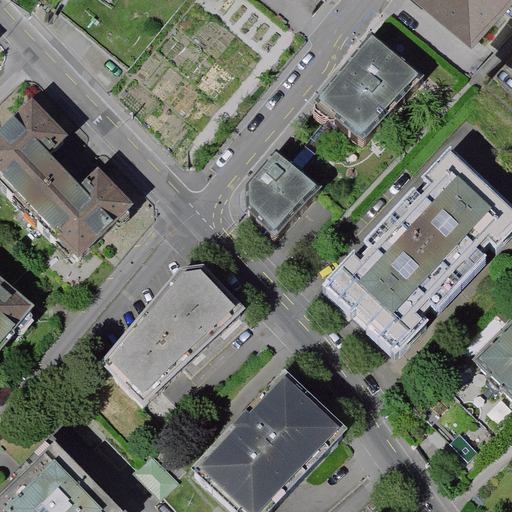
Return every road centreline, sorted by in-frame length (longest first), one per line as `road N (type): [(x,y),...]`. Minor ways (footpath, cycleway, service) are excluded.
road 1 (residential): [(196,226),(322,364),(429,511)]
road 2 (residential): [(0,437),(196,226)]
road 3 (residential): [(0,17),(196,226)]
road 4 (residential): [(370,0),(196,226)]
